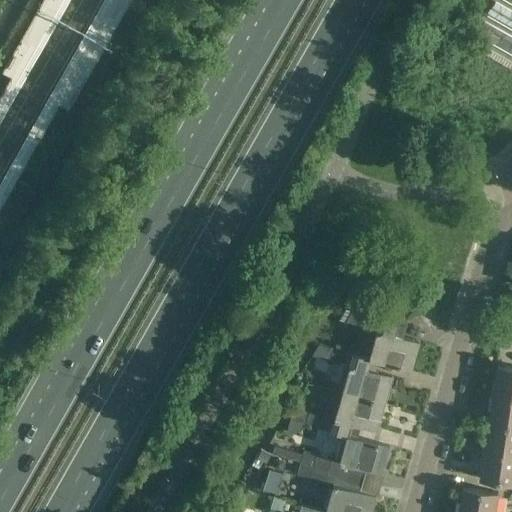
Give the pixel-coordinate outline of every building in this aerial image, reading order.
[(365,314),(352,311),(346,322),(361,326),(365,314)] [(368,356),(368,357),(370,357),(370,358),(378,360),(410,370),(418,342),(402,337),(394,335),(397,324),(379,318),(375,330),(368,356)] [(331,346),(325,357),(342,362),(349,364),(341,391),(383,403),(391,376),(375,371),(367,369),(370,358),(370,357),(368,357),(368,356),(352,352),(345,350),(331,346)] [(493,394),(511,396),(511,367),(497,365),(493,394)] [(297,407),(291,418),(304,422),(330,429),(330,430),(346,435),(347,434),(348,435),(348,434),(351,424),(360,426),(375,430),(383,403),(341,391),(334,417),(308,410),(297,407)] [(511,424),(511,396),(493,394),(488,422),(511,424)] [(511,453),(511,424),(488,422),(484,449),(511,453)] [(346,435),(336,473),(362,480),(365,469),(381,474),(389,446),(357,436),(348,434),(348,435),(347,434),(346,435)] [(511,453),(484,449),(480,477),(511,482),(511,453)] [(332,484),(325,511),(324,511),(327,511),(370,511),(375,495),(359,491),(362,480),(336,473),(312,466),(316,454),(303,451),(297,474),(332,484)] [(462,486),(458,511),(493,511),(497,492),(462,486)] [(286,499),(277,497),(249,489),(246,501),(282,511),(286,499)]
